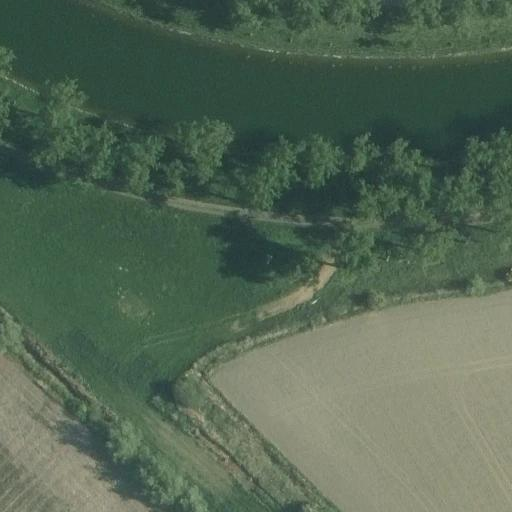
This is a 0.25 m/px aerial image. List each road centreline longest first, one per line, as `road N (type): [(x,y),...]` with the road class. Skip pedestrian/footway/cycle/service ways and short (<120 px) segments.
road 1 (unclassified): [(0,143),(168,201),(302,221),(402,224),(511,214)]
road 2 (unclassified): [(509,0),(361,12),(276,0)]
